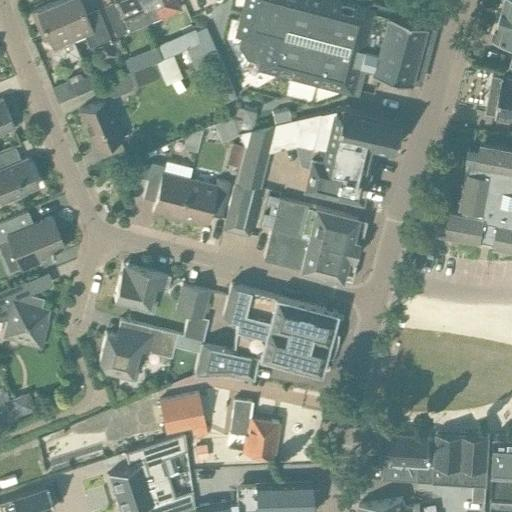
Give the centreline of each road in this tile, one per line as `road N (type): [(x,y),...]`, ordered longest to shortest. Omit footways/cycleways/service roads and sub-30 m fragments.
road 1 (tertiary): [(383,280),(463,0)]
road 2 (residential): [(375,304),(96,232)]
road 3 (residential): [(96,232),(1,0)]
road 4 (tertiary): [(335,511),(338,449),(375,304)]
road 5 (residential): [(511,289),(383,280)]
